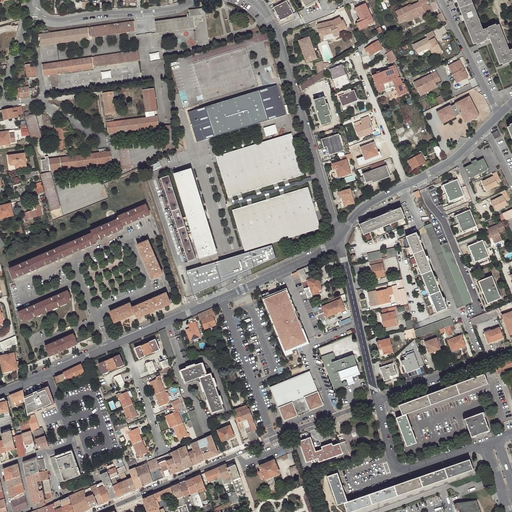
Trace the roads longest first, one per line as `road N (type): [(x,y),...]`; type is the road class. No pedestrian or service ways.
road 1 (unclassified): [(276,29),(341,235)]
road 2 (residential): [(291,433),(98,511)]
road 3 (unclassified): [(166,323),(341,235)]
road 4 (unclassified): [(341,235),(377,400)]
road 5 (unclassified): [(29,15),(54,21),(192,0)]
road 6 (residential): [(405,186),(354,52)]
road 7 (secondary): [(511,350),(377,400)]
road 8 (residential): [(420,178),(479,308)]
road 9 (residential): [(403,187),(453,312)]
road 10 (residential): [(442,0),(499,117)]
